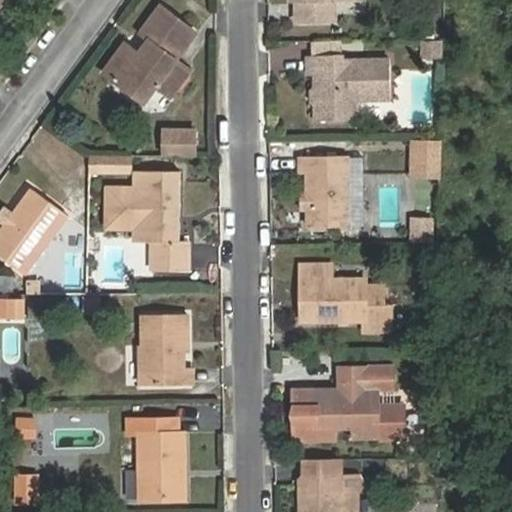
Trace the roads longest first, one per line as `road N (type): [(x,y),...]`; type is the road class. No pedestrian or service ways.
road 1 (residential): [(249,511),(236,0)]
road 2 (residential): [(0,139),(99,0)]
